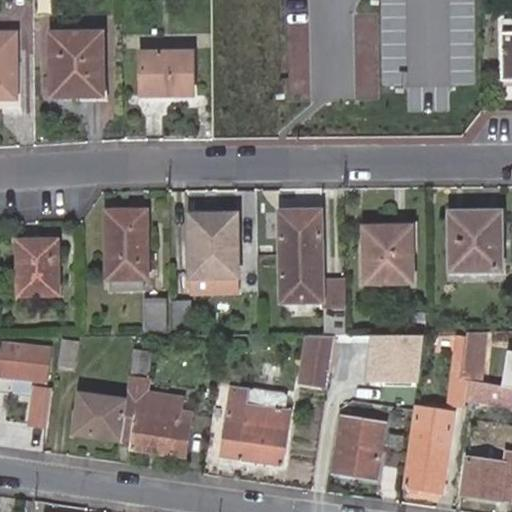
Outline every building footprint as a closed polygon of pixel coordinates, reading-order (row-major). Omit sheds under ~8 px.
[(107,32),(57,32),(57,96),(107,95),(107,32)] [(13,37),(0,36),(0,95),(13,96),(13,37)] [(198,53),(146,53),(147,95),(198,95),(198,53)] [(152,215),(110,214),(109,283),(151,283),(152,215)] [(242,246),(242,214),(197,214),(197,264),(198,264),(198,279),(222,279),(221,264),(221,263),(242,263),(242,246)] [(501,217),(454,216),(453,271),(502,272),(501,217)] [(281,311),(324,310),(324,278),(324,217),(283,218),(281,279),(281,311)] [(414,232),(366,232),(366,287),(414,287),(414,232)] [(59,243),(20,244),(20,297),(59,296),(59,243)] [(324,278),(324,310),(347,309),(346,278),(324,278)] [(175,302),(175,333),(194,334),(193,301),(175,302)] [(140,303),(139,335),(166,335),(166,304),(140,303)] [(324,337),(335,337),(346,337),(347,309),(324,310),(324,337)] [(302,370),(329,374),(335,337),(324,337),(308,337),(302,370)] [(384,337),(369,337),(366,364),(380,366),(420,371),(425,337),(384,337)] [(467,400),(469,385),(462,384),(467,349),(468,340),(468,337),(456,337),(447,406),(465,409),(467,400)] [(486,337),(468,337),(468,340),(467,349),(462,384),(469,385),(481,387),(486,337)] [(80,344),(62,341),(58,368),(76,371),(80,344)] [(52,351),(0,344),(0,376),(47,384),(52,351)] [(511,352),(509,352),(503,390),(511,391),(511,352)] [(120,444),(119,449),(134,451),(133,453),(171,458),(176,425),(136,420),(142,383),(130,380),(126,404),(120,444)] [(31,427),(51,429),(56,387),(35,385),(31,427)] [(481,387),(469,385),(467,400),(498,405),(500,390),(481,387)] [(249,398),(250,390),(232,387),(230,403),(222,453),(240,455),(239,462),(281,468),(290,412),(287,411),(248,406),(249,398)] [(258,387),(250,390),(249,398),(248,406),(287,411),(288,399),(284,392),(258,387)] [(75,436),(120,444),(126,404),(80,397),(75,436)] [(413,434),(405,488),(440,494),(448,451),(454,415),(417,409),(413,434)] [(342,421),(334,476),(374,482),(383,427),(342,421)] [(464,497),(510,504),(511,491),(511,456),(504,455),(503,468),(469,463),(464,497)]
